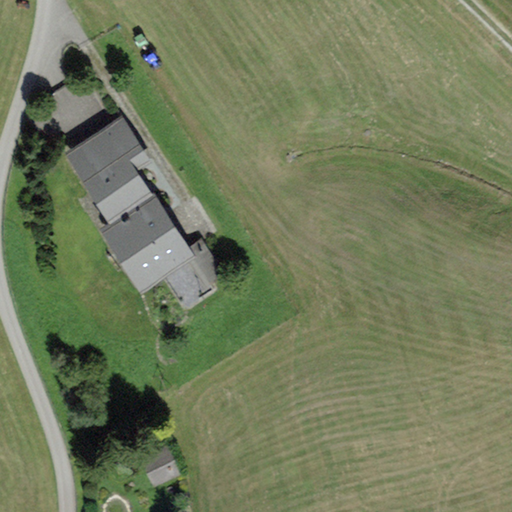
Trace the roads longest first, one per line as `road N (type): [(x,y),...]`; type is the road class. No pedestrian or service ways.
road 1 (unclassified): [(0,294),(66,484),(63,511)]
road 2 (unclassified): [(49,0),(0,171)]
